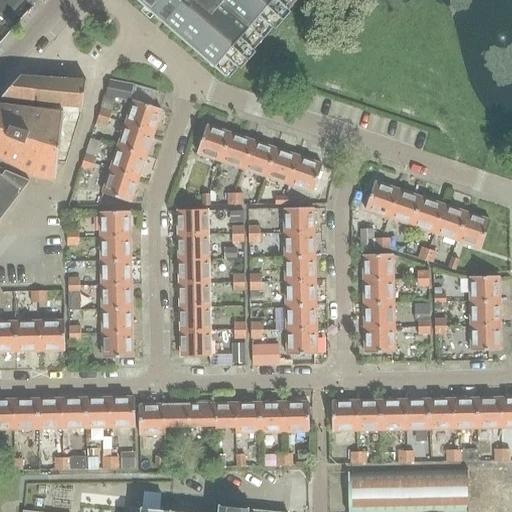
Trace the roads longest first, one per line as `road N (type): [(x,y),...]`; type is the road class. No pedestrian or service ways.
road 1 (residential): [(157,385),(155,194),(194,76)]
road 2 (residential): [(345,381),(342,205),(363,142)]
road 3 (residential): [(345,381),(157,385)]
road 4 (residential): [(363,142),(217,93),(194,76)]
road 5 (residential): [(511,376),(345,381)]
road 6 (residential): [(157,385),(0,388)]
road 7 (residential): [(511,191),(363,142)]
